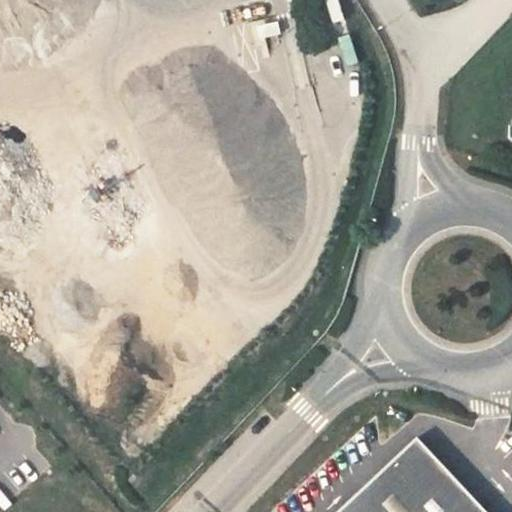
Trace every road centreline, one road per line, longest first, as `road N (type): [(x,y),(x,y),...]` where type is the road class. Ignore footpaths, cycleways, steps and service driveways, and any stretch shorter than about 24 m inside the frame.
road 1 (unknown): [(161,0),(135,107),(149,162),(205,266),(222,285),(264,296),(285,291),(303,273),(323,209),(313,128),(283,16),(266,0)]
road 2 (unclassified): [(392,347),(339,383),(216,511)]
road 3 (unclassified): [(383,0),(417,58),(418,167),(434,200)]
road 4 (unclassified): [(434,200),(408,214),(375,263),(377,321),(392,347)]
road 5 (unclassified): [(392,347),(444,381),(476,383),(511,371)]
